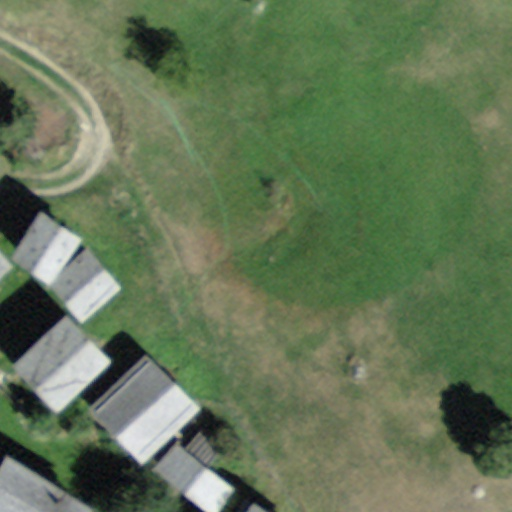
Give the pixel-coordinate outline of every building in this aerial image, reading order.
[(96,236),(59,213),(31,258),(69,281),(96,236)] [(0,296),(28,268),(0,240),(0,296)] [(142,289),(109,254),(75,285),(108,320),(142,289)] [(132,364),(86,317),(32,370),(79,417),(132,364)] [(220,409),(169,356),(112,409),(164,463),(220,409)] [(248,511),(263,494),(204,448),(181,477),(225,511),(248,511)] [(116,511),(119,509),(31,456),(0,507),(0,511),(116,511)] [(300,511),(287,503),(280,511),(300,511)]
